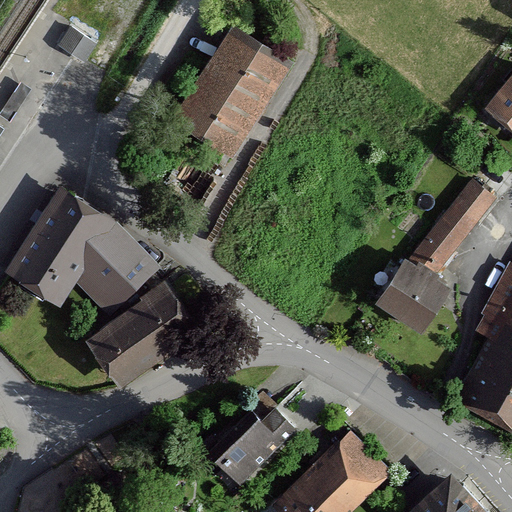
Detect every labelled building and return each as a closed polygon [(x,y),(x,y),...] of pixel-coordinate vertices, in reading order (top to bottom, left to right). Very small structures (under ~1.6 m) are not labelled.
[(98,43),(72,26),(59,45),(85,63),(98,43)] [(178,119),(232,152),(287,63),(233,29),(178,119)] [(0,112),(0,115),(10,122),(32,88),(20,80),(0,112)] [(511,80),(489,111),(511,127),(511,80)] [(60,176),(5,265),(19,274),(17,278),(43,295),(46,290),(61,300),(74,280),(110,313),(162,261),(116,214),(60,176)] [(439,270),(494,203),(471,184),(416,252),(439,270)] [(425,331),(450,288),(405,261),(380,304),(425,331)] [(110,313),(84,331),(119,381),(201,324),(166,274),(110,313)] [(511,281),(454,390),(511,420),(511,281)] [(297,423),(275,401),(263,413),(258,408),(213,452),(240,480),(297,423)] [(350,422),(271,500),(283,511),(343,511),(392,465),(350,422)] [(20,489),(37,511),(67,511),(93,493),(66,456),(20,489)] [(492,511),(452,466),(407,511),(492,511)] [(130,502),(142,511),(150,511),(166,492),(149,479),(130,502)]
